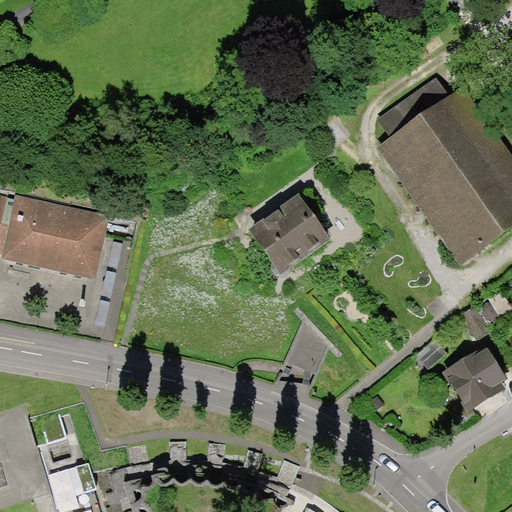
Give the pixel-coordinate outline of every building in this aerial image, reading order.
[(511,154),(464,85),(375,147),(457,263),(511,224),(511,154)] [(297,193),(250,227),(282,272),(330,237),(297,193)] [(14,197),(0,194),(0,267),(94,289),(111,215),(15,194),(14,197)] [(476,308),(463,315),(478,339),(490,331),(476,308)] [(330,346),(305,320),(275,386),(311,396),(330,346)] [(487,344),(443,370),(467,410),(510,384),(487,344)] [(340,511),(331,504),(305,489),(294,483),(300,466),(284,460),(278,477),(258,471),(263,454),(248,450),(243,467),(223,463),(226,444),(209,444),(207,461),(187,460),(187,442),(169,442),(171,460),(150,462),(97,474),(106,508),(107,511),(340,511)] [(89,462),(68,469),(76,495),(97,488),(89,462)]
